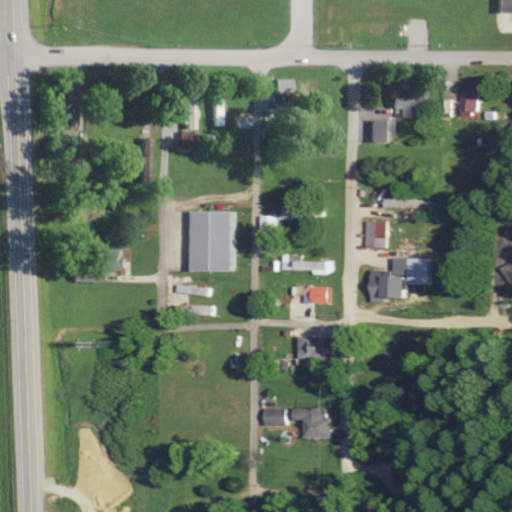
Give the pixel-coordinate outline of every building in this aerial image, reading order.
[(511,10),(511,0),(497,0),(497,10),(511,10)] [(291,78),(274,78),(274,91),(291,91),(291,78)] [(211,125),(221,125),(221,87),(211,87),(211,125)] [(391,107),(398,107),(398,117),(423,117),(423,109),(429,109),(429,88),(391,88),(391,107)] [(181,90),(181,145),(195,145),(194,90),(181,90)] [(479,90),(464,90),(464,111),(479,111),(479,90)] [(75,133),(75,98),(55,98),(55,133),(75,133)] [(391,143),(391,119),(369,119),(369,143),(391,143)] [(385,209),(431,209),(431,199),(385,199),(385,209)] [(284,206),(284,219),(326,219),(326,206),(284,206)] [(199,270),(240,270),(240,210),(199,210),(199,270)] [(280,214),(263,215),(264,233),(281,232),(280,214)] [(389,220),(368,220),(368,246),(389,246),(389,220)] [(125,249),(109,249),(109,267),(125,267),(125,249)] [(373,297),(410,298),(411,284),(431,285),(431,250),(412,250),(412,271),(374,270),(373,297)] [(286,270),(336,270),(336,260),(305,260),(305,255),(286,255),(286,270)] [(295,286),(295,295),(307,295),(307,303),(333,303),(333,286),(295,286)] [(331,337),(300,337),(300,367),(331,367),(331,337)] [(267,426),(289,426),(289,408),(267,408),(267,426)] [(300,421),(308,421),(308,438),(333,438),(333,408),(300,408),(300,421)]
